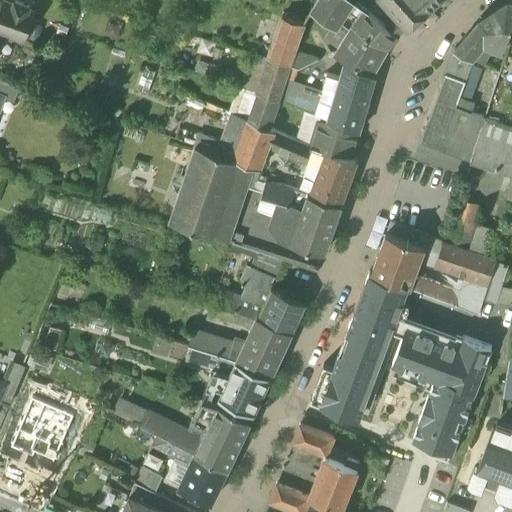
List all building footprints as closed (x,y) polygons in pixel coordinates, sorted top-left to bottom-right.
[(340,23),(355,1),(353,0),(318,0),(316,5),(340,23)] [(383,0),(407,27),(407,28),(438,0),(383,0)] [(3,1),(0,9),(0,25),(5,28),(4,33),(25,40),(35,12),(28,10),(30,6),(15,1),(14,5),(4,1),(3,1)] [(474,58),(483,64),(493,46),(502,50),(511,27),(511,24),(511,1),(509,1),(485,15),(480,18),(458,44),(455,47),(474,58)] [(352,25),(388,48),(398,36),(365,8),(352,25)] [(268,57),(290,64),(295,51),(304,22),(282,15),(268,57)] [(334,53),(346,60),(372,75),(388,48),(352,25),(347,33),(338,47),(334,53)] [(327,40),(338,47),(347,33),(336,26),(327,40)] [(420,140),(470,160),(483,119),(484,117),(471,112),(457,106),(460,97),(472,65),(474,58),(455,47),(441,85),(426,122),(420,140)] [(318,57),(295,51),(290,64),(290,65),(298,68),(319,60),(318,57)] [(257,92),(258,92),(279,99),(290,65),(290,64),(268,57),(257,92)] [(346,60),(341,76),(372,89),(375,77),(372,75),(346,60)] [(482,68),(472,65),(460,97),(470,100),(482,68)] [(359,131),(372,89),(341,76),(327,72),(324,82),(337,87),(327,119),(359,131)] [(15,102),(21,86),(0,79),(0,95),(4,96),(3,98),(15,102)] [(258,92),(249,119),(269,127),(279,99),(258,92)] [(304,110),(318,115),(321,104),(292,96),(290,104),(304,110)] [(470,100),(460,97),(457,106),(471,112),(475,102),(470,100)] [(319,120),(320,121),(321,117),(318,115),(304,110),(296,139),(311,145),(319,120)] [(218,153),(233,159),(249,119),(233,112),(218,153)] [(269,127),(249,119),(233,159),(241,161),(260,169),(269,147),(276,130),(269,127)] [(511,128),(483,119),(470,160),(511,173),(511,145),(508,145),(511,133),(511,128)] [(320,149),(328,123),(320,121),(319,120),(311,145),(320,149)] [(328,123),(320,149),(326,151),(352,158),(359,133),(328,123)] [(319,169),(326,151),(320,149),(311,145),(296,139),(276,130),(269,147),(309,164),(319,169)] [(169,222),(215,237),(234,182),(241,161),(233,159),(218,153),(196,145),(169,222)] [(314,183),(346,192),(358,159),(352,158),(326,151),(319,169),(314,183)] [(234,182),(263,192),(266,182),(258,179),(260,169),(241,161),(234,182)] [(319,169),(309,164),(304,178),(314,183),(319,169)] [(314,183),(304,178),(299,190),(308,193),(310,194),(314,183)] [(279,239),(291,242),(308,193),(299,190),(267,180),(266,182),(263,192),(262,195),(279,200),(269,227),(279,239)] [(310,194),(342,203),(346,192),(314,183),(310,194)] [(291,242),(326,252),(342,203),(310,194),(308,193),(291,242)] [(460,212),(449,241),(456,244),(465,247),(479,204),(469,201),(458,197),(454,210),(460,212)] [(386,232),(418,243),(422,232),(390,221),(386,232)] [(469,248),(481,252),(490,228),(477,224),(469,248)] [(408,286),(410,287),(414,278),(420,259),(425,246),(418,243),(386,232),(371,272),(408,286)] [(427,240),(429,234),(422,232),(418,243),(425,246),(420,259),(435,264),(440,252),(431,249),(433,243),(427,240)] [(431,249),(440,252),(444,239),(439,238),(429,234),(427,240),(433,243),(431,249)] [(452,255),(456,244),(449,241),(444,239),(440,252),(435,264),(448,268),(452,255)] [(481,252),(469,248),(465,247),(456,244),(452,255),(493,269),(496,260),(497,258),(481,252)] [(276,277),(278,278),(286,259),(258,250),(251,265),(276,276),(276,277)] [(493,269),(452,255),(448,268),(465,274),(489,282),(493,269)] [(489,282),(483,298),(497,301),(502,286),(509,264),(496,260),(493,269),(489,282)] [(243,294),(242,295),(253,299),(252,306),(262,310),(273,288),(275,284),(273,283),(276,277),(276,276),(251,265),(247,263),(241,277),(244,279),(242,284),(245,285),(242,294),(243,294)] [(392,363),(435,378),(436,376),(475,391),(492,345),(457,333),(456,336),(398,314),(408,286),(371,272),(369,272),(334,367),(324,363),(310,399),(359,417),(364,404),(371,407),(399,332),(403,334),(392,363)] [(452,288),(440,283),(435,296),(479,312),(483,298),(489,282),(465,274),(461,285),(454,282),(452,288)] [(410,287),(435,296),(440,283),(421,277),(414,278),(410,287)] [(511,287),(502,286),(497,301),(511,304),(511,287)] [(260,316),(262,310),(252,306),(253,299),(242,295),(218,288),(213,303),(240,312),(256,317),(257,315),(260,316)] [(305,302),(273,288),(262,310),(260,316),(292,330),(305,302)] [(209,314),(237,321),(240,312),(213,303),(209,314)] [(256,317),(251,328),(286,343),(292,330),(260,316),(257,315),(256,317)] [(242,348),(237,359),(271,375),(286,343),(251,328),(242,348)] [(192,346),(237,359),(242,348),(233,344),(193,331),(189,345),(192,346)] [(187,356),(221,370),(232,368),(237,359),(192,346),(187,356)] [(52,356),(33,348),(27,362),(46,370),(52,356)] [(254,411),(271,375),(237,359),(232,368),(230,374),(223,389),(220,396),(254,411)] [(0,395),(0,398),(10,403),(26,365),(14,360),(4,382),(6,382),(0,395)] [(216,386),(223,389),(230,374),(213,369),(207,387),(215,389),(216,386)] [(413,439),(452,454),(475,391),(436,376),(435,378),(429,395),(428,394),(428,395),(419,420),(420,420),(413,439)] [(193,419),(208,426),(219,404),(202,399),(193,419)] [(250,419),(219,404),(208,426),(203,438),(196,453),(227,468),(250,419)] [(158,433),(158,434),(173,441),(194,452),(196,453),(203,438),(148,411),(142,425),(158,433)] [(496,423),(495,427),(511,433),(508,441),(511,442),(511,428),(496,423)] [(316,481),(310,496),(277,483),(270,499),(298,511),(304,511),(311,496),(334,505),(341,508),(357,467),(359,461),(347,457),(345,462),(327,455),(334,437),(300,424),(293,442),(326,455),(324,459),(318,475),(316,481)] [(511,442),(508,441),(511,433),(495,427),(493,427),(478,467),(475,476),(485,480),(497,484),(511,489),(511,442)] [(189,463),(191,459),(185,457),(178,457),(168,451),(173,441),(158,434),(153,444),(189,463)] [(194,452),(173,441),(168,451),(178,457),(185,457),(191,459),(194,452)] [(211,501),(227,468),(196,453),(194,452),(191,459),(189,463),(179,485),(211,501)] [(150,454),(145,468),(156,472),(161,458),(150,454)] [(475,476),(478,467),(473,465),(467,484),(482,489),(485,480),(475,476)] [(136,482),(155,491),(162,477),(157,475),(142,469),(136,482)] [(135,482),(129,495),(169,511),(170,511),(175,501),(155,491),(136,482),(135,482)] [(511,489),(497,484),(495,488),(497,495),(511,500),(511,489)] [(169,511),(129,495),(122,511),(169,511)] [(170,511),(196,511),(175,501),(170,511)] [(447,501),(442,511),(468,511),(470,509),(447,501)]
